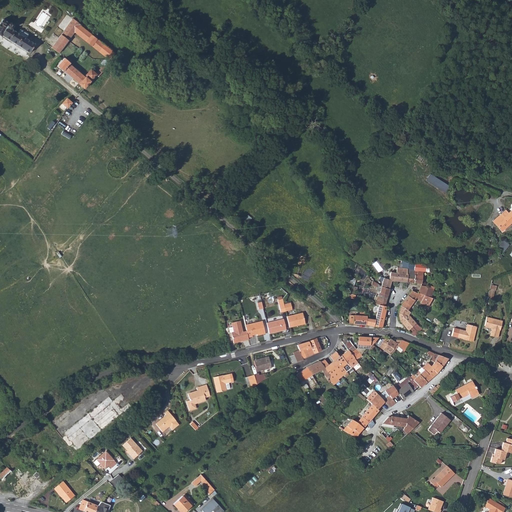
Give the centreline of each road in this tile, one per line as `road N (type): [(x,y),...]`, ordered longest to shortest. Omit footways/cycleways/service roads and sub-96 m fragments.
road 1 (residential): [(182,366),(333,330)]
road 2 (residential): [(46,411),(123,366),(182,366)]
road 3 (residential): [(506,374),(458,511)]
road 4 (residential): [(458,357),(401,408),(351,437)]
